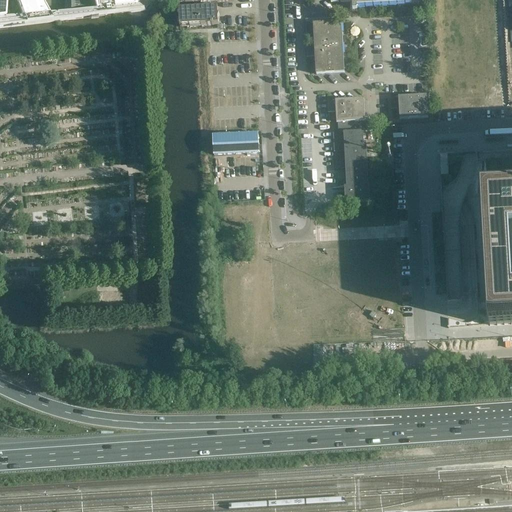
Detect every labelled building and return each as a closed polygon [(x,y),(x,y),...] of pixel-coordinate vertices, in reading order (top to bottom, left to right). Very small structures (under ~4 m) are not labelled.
[(98,16),(145,11),(145,10),(141,7),(137,7),(139,0),(64,0),(64,14),(48,16),(39,0),(16,0),(23,18),(5,19),(6,11),(6,0),(0,0),(0,28),(11,27),(11,30),(23,28),(23,26),(91,17),(91,20),(98,19),(98,16)] [(234,2),(233,0),(177,0),(177,4),(181,4),(181,10),(179,10),(180,28),(219,26),(218,8),(217,8),(216,2),(234,2)] [(421,0),(332,0),(333,3),(340,2),(340,3),(352,2),(353,10),(357,10),(357,7),(422,3),(421,0)] [(343,44),(341,23),(305,25),(306,36),(314,35),(314,46),(343,44)] [(345,73),(343,44),(314,46),(306,46),(307,57),(315,57),(316,75),(345,73)] [(428,118),(427,96),(390,98),(391,109),(399,109),(400,120),(428,118)] [(365,122),(364,100),(327,102),(328,113),(336,113),(337,123),(365,122)] [(369,187),(366,144),(364,144),(364,139),(366,139),(366,132),(333,134),(334,153),(345,152),(346,181),(347,181),(347,187),(344,188),(345,193),(345,204),(348,204),(348,203),(369,202),(368,187),(369,187)] [(511,193),(480,195),(488,327),(511,325),(511,193)]
